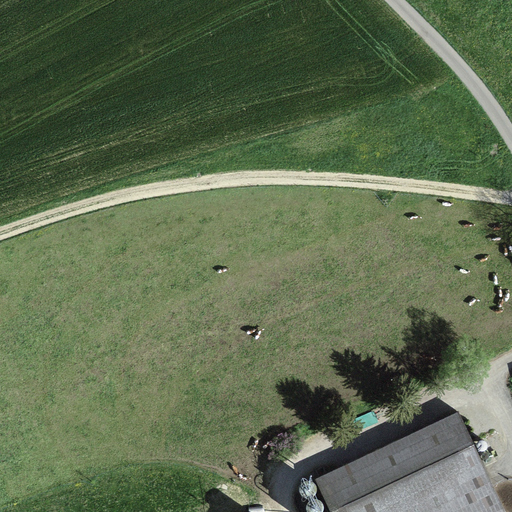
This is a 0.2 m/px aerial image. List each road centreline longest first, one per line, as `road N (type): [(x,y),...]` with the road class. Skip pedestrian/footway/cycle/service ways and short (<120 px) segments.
road 1 (track): [(0,234),(111,197),(235,177),(354,179),(511,198)]
road 2 (unclassified): [(396,0),(488,102),(511,141)]
